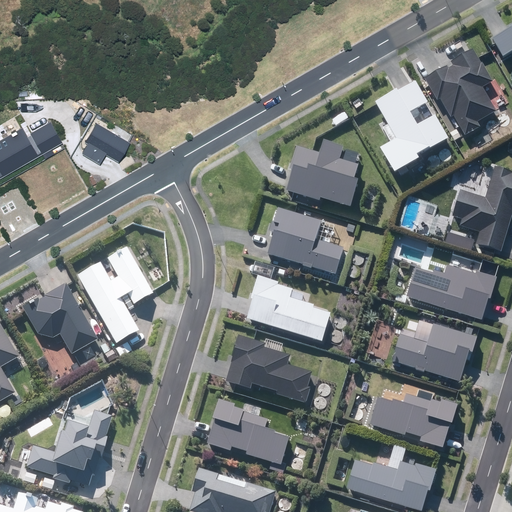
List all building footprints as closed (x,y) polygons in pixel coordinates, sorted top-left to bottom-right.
[(511,25),(509,27),(510,29),(502,34),(492,39),(503,58),(511,52),(511,25)] [(481,64),(473,50),(451,63),(454,67),(449,70),(447,67),(436,73),(425,79),(437,101),(441,99),(451,118),(454,117),(465,136),(480,128),(477,123),(496,112),(483,88),(494,82),(483,63),(481,64)] [(376,103),(396,139),(381,148),(395,173),(419,160),(417,155),(428,149),(429,150),(448,139),(435,116),(418,126),(410,113),(428,103),(416,82),(404,88),(398,92),(397,91),(376,103)] [(69,103),(65,112),(83,119),(86,111),(69,103)] [(0,178),(63,143),(51,122),(31,134),(32,136),(28,138),(22,128),(0,140),(0,178)] [(130,143),(96,123),(85,143),(88,145),(82,155),(100,165),(106,155),(119,163),(130,143)] [(321,198),(351,207),(358,182),(354,180),(359,165),(340,160),(344,147),(324,141),(320,154),(297,147),(290,170),(293,171),(290,180),(287,191),(320,201),(321,198)] [(511,172),(495,167),(486,199),(461,191),(453,217),(462,220),(460,227),(480,233),(476,244),(500,252),(511,213),(511,212),(511,172)] [(97,183),(91,173),(81,178),(87,188),(97,183)] [(316,240),(322,222),(279,209),(275,223),(272,222),(269,232),(275,234),(271,245),(268,254),(336,275),(344,248),(316,240)] [(117,277),(110,281),(99,263),(76,276),(115,344),(138,330),(119,298),(127,294),(133,305),(152,293),(126,248),(106,259),(117,277)] [(262,266),(259,276),(270,279),(273,270),(262,266)] [(491,297),(497,278),(477,272),(476,275),(447,266),(445,275),(434,271),(433,275),(416,269),(407,298),(482,320),(489,297),(491,297)] [(254,300),(248,320),(323,342),(331,314),(314,309),(315,305),(291,298),(293,290),(278,285),(279,283),(259,277),(252,300),(254,300)] [(97,339),(64,284),(54,290),(43,296),(44,297),(38,301),(37,299),(21,308),(37,334),(52,339),(59,335),(70,355),(97,339)] [(401,335),(393,362),(460,382),(470,351),(473,352),(478,338),(434,325),(428,344),(401,335)] [(0,401),(14,393),(0,368),(0,367),(18,357),(0,326),(0,401)] [(240,336),(227,382),(251,389),(253,384),(278,392),(277,395),(307,403),(311,388),(309,387),(313,372),(288,365),(291,356),(265,348),(266,344),(240,336)] [(379,398),(371,425),(405,436),(406,433),(421,438),(420,442),(443,449),(451,424),(452,424),(458,405),(442,400),(441,403),(433,400),(435,393),(419,388),(416,398),(404,394),(402,403),(383,397),(383,399),(379,398)] [(236,405),(220,400),(214,419),(216,419),(208,444),(231,451),(232,447),(247,452),(247,455),(282,465),(290,438),(276,434),(277,431),(266,428),(269,420),(244,412),(245,410),(235,408),(236,405)] [(33,446),(27,467),(53,475),(53,477),(69,482),(70,480),(89,485),(92,475),(94,476),(99,457),(101,458),(108,437),(107,436),(113,415),(94,410),(89,426),(68,420),(65,431),(62,430),(55,452),(33,446)] [(431,489),(437,470),(416,464),(415,466),(401,462),(399,470),(374,463),(373,466),(356,461),(348,489),(422,511),(429,488),(431,489)] [(247,489),(217,480),(219,474),(200,469),(193,492),(196,493),(190,511),(192,511),(270,511),(277,491),(249,483),(247,489)] [(73,484),(71,494),(91,500),(94,490),(73,484)] [(0,504),(0,511),(83,511),(73,509),(74,506),(61,502),(60,505),(48,501),(45,509),(35,505),(37,498),(18,492),(13,509),(0,504)]
